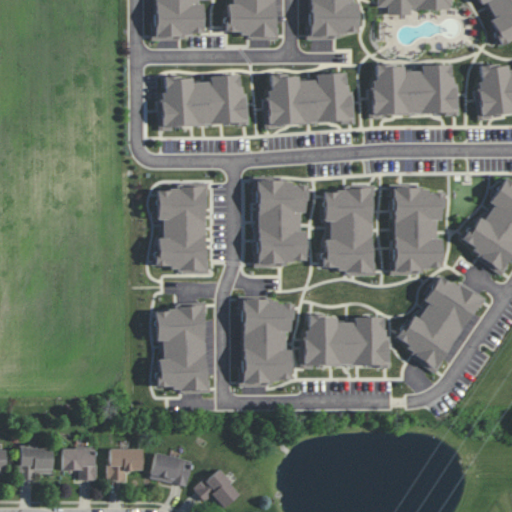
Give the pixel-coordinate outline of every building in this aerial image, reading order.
[(153,0),(154,40),(182,40),(182,34),(201,33),(201,3),(196,3),(196,0),(153,0)] [(231,0),(231,4),(224,4),(224,36),(275,36),(274,0),(231,0)] [(308,0),(309,37),(357,36),(357,1),(352,1),(352,0),(308,0)] [(376,0),(376,6),(387,6),(387,15),(410,14),(410,9),(451,9),(450,0),(376,0)] [(511,0),(477,0),(479,4),(482,3),(503,47),(511,43),(511,0)] [(511,113),(511,68),(507,69),(506,63),(474,67),(480,117),(511,113)] [(453,64),(420,65),(420,70),(402,71),(402,64),(373,66),(374,88),(367,89),(368,116),(445,113),(446,115),(456,115),(453,64)] [(354,122),(353,93),(346,93),(345,72),(314,73),(315,79),(297,80),(297,74),(264,76),(266,125),(354,122)] [(162,128),(245,123),(242,74),(208,76),(209,81),(191,82),(191,76),(159,78),(162,128)] [(511,254),(511,177),(506,174),(488,203),(492,205),(482,220),(476,216),(461,240),(473,247),(469,254),(500,274),(511,254)] [(255,180),(256,267),(283,267),(283,260),(304,260),(304,230),(299,230),(299,212),(306,211),(305,184),(290,185),(290,179),(255,180)] [(155,269),(204,269),(205,185),(175,185),(175,190),(156,190),(156,220),(161,220),(161,238),(155,238),(155,269)] [(440,268),(440,238),(435,238),(435,219),(442,219),(442,192),(426,192),(426,185),(392,185),(393,262),(389,262),(389,274),(417,274),(417,268),(440,268)] [(322,189),(323,221),(327,221),(327,239),(321,239),(321,267),(336,266),(336,274),(372,274),(371,188),(322,189)] [(484,299),(439,273),(422,301),(426,303),(417,318),(409,314),(392,343),(436,369),(472,308),(478,310),(484,299)] [(240,299),(241,386),(268,386),(268,380),(289,380),(289,349),(284,349),(284,331),(291,331),(290,303),(275,303),(275,299),(240,299)] [(156,391),(206,389),(203,303),(172,304),(172,310),(154,310),(155,341),(161,341),(161,359),(155,359),(156,391)] [(386,316),(352,317),(352,322),(334,322),(334,316),(302,316),(302,366),(386,365),(386,316)] [(51,473),(51,448),(17,448),(18,479),(33,479),(33,473),(51,473)] [(77,480),(95,480),(94,448),(60,449),(61,470),(77,470),(77,480)] [(123,480),(123,470),(140,470),(141,449),(107,448),(106,480),(123,480)] [(185,486),(191,460),(154,452),(148,478),(185,486)] [(192,489),(203,502),(208,497),(220,510),(239,493),(217,468),(192,489)]
